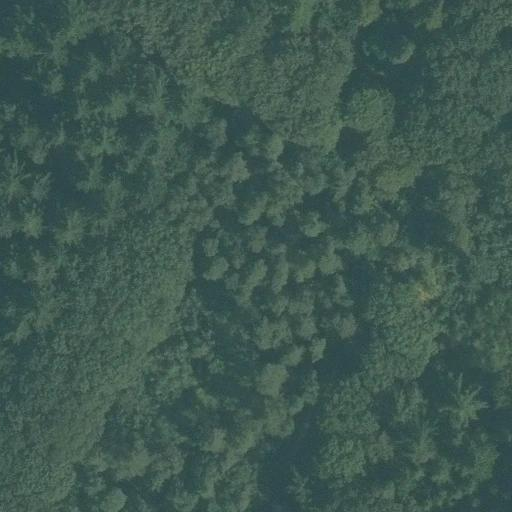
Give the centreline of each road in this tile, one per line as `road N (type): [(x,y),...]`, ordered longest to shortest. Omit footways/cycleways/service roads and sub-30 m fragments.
road 1 (track): [(198,0),(511,193)]
road 2 (track): [(437,150),(505,0)]
